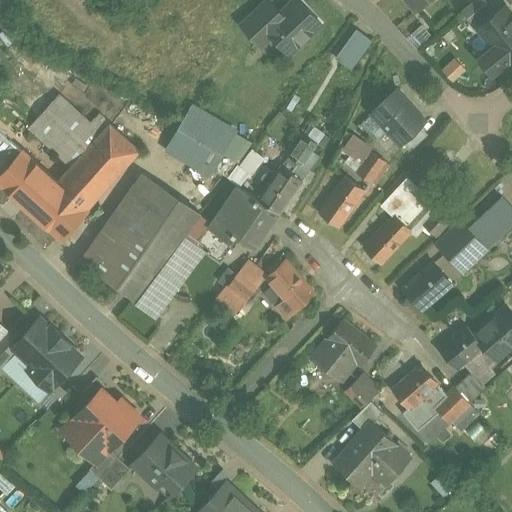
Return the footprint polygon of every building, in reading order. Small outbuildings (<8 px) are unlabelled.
[(270,0),(244,25),(262,45),(274,34),(267,27),(282,13),(270,0)] [(296,0),(282,13),(267,27),(274,34),(291,53),(323,23),(300,0),(296,0)] [(410,0),(419,10),(431,0),(410,0)] [(511,10),(508,6),(480,28),(507,63),(511,58),(511,10)] [(339,58),(357,70),(377,38),(359,27),(339,58)] [(396,89),(372,112),(400,143),(425,120),(396,89)] [(91,124),(60,95),(31,127),(74,166),(112,124),(100,113),(91,124)] [(237,133),(193,106),(180,128),(225,154),(237,133)] [(74,166),(60,182),(89,208),(142,151),(112,124),(74,166)] [(325,133),(313,124),(306,134),(319,144),(325,133)] [(225,154),(180,128),(167,150),(212,176),(216,169),(225,154)] [(345,148),(360,159),(372,143),(357,132),(345,148)] [(319,144),(306,134),(291,155),(300,162),(304,165),(314,151),(319,144)] [(236,174),(248,183),(268,157),(255,148),(236,174)] [(60,182),(25,150),(0,177),(0,183),(62,240),(90,209),(89,208),(60,182)] [(293,172),(284,166),(260,199),(280,214),(305,180),(304,179),(321,156),(314,151),(304,165),(300,162),(293,172)] [(387,160),(374,151),(359,172),(372,182),(387,160)] [(240,164),(225,154),(216,169),(230,177),(239,165),(240,164)] [(346,175),(320,212),(341,227),(367,190),(346,175)] [(152,178),(90,266),(120,286),(181,199),(152,178)] [(409,178),(383,205),(394,215),(364,246),(383,264),(415,231),(408,224),(432,199),(409,178)] [(260,199),(241,185),(212,226),(233,241),(237,234),(256,248),(280,214),(260,199)] [(181,199),(120,286),(136,298),(136,297),(169,255),(201,215),(202,213),(181,199)] [(441,207),(425,225),(436,236),(453,218),(441,207)] [(169,255),(136,297),(158,314),(188,276),(167,259),(201,215),(169,255)] [(461,220),(437,242),(455,261),(478,239),(461,220)] [(317,292),(288,259),(285,262),(282,258),(270,268),(273,272),(268,277),(287,297),(278,305),(288,317),(317,292)] [(268,274),(250,260),(239,274),(257,288),(268,274)] [(435,263),(406,288),(423,308),(452,284),(435,263)] [(239,274),(238,274),(229,286),(247,301),(257,288),(239,274)] [(475,334),(469,326),(441,350),(458,370),(485,346),(497,361),(511,348),(511,310),(508,306),(475,334)] [(50,327),(40,317),(12,346),(33,365),(28,370),(50,390),(82,356),(69,344),(70,343),(51,325),(50,327)] [(379,345),(345,318),(329,338),(329,339),(314,358),(343,381),(358,362),(363,366),(379,345)] [(423,365),(395,388),(412,407),(439,384),(423,365)] [(474,372),(457,387),(471,403),(488,388),(474,372)] [(352,385),(347,391),(364,408),(381,391),(364,374),(352,385)] [(99,376),(83,393),(92,401),(103,389),(104,390),(108,385),(99,376)] [(457,387),(436,407),(451,422),(471,403),(457,387)] [(92,401),(65,430),(98,461),(99,462),(111,449),(142,417),(123,399),(119,404),(104,390),(103,389),(92,401)] [(385,413),(373,402),(353,420),(366,432),(374,423),(375,423),(385,413)] [(375,423),(374,423),(366,432),(358,441),(357,440),(336,464),(360,485),(375,469),(390,483),(411,459),(396,445),(398,444),(375,423)] [(168,440),(159,450),(152,444),(135,463),(169,496),(156,510),(157,511),(171,497),(197,468),(168,440)] [(111,449),(99,462),(98,461),(91,469),(101,478),(120,457),(111,449)] [(120,457),(101,478),(113,489),(132,469),(120,457)] [(259,511),(228,483),(200,511),(259,511)]
